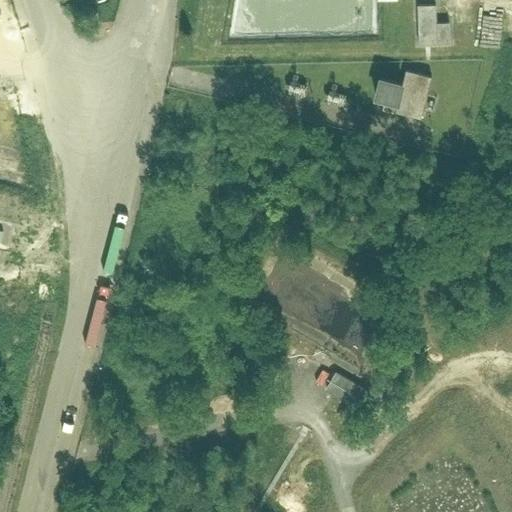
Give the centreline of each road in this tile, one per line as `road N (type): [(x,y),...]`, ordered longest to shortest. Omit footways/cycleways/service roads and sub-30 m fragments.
road 1 (residential): [(35,511),(104,183)]
road 2 (residential): [(35,0),(104,183)]
road 3 (residential): [(104,183),(143,0)]
